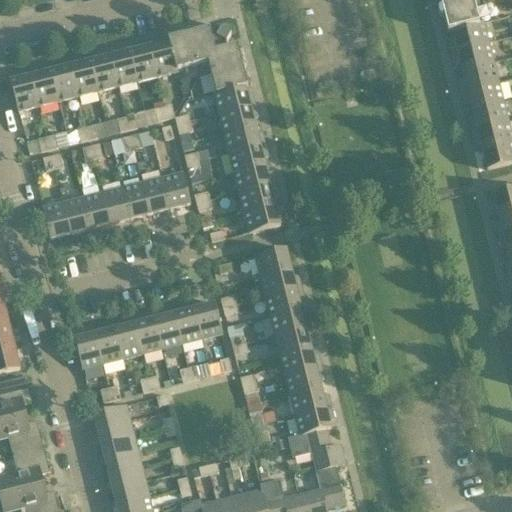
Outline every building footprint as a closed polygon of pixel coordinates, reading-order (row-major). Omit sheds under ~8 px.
[(511,0),(438,0),(447,35),(452,34),(478,26),(472,0),(511,0)] [(454,40),(449,42),(452,53),(488,45),(483,25),(478,26),(452,34),(454,40)] [(168,44),(177,72),(198,67),(200,77),(210,75),(216,95),(245,89),(247,89),(237,48),(214,53),(209,31),(168,41),(168,44)] [(151,48),(159,80),(178,75),(177,72),(168,44),(151,48)] [(488,45),(452,53),(455,66),(460,65),(462,72),(493,64),(488,45)] [(132,53),(139,84),(159,80),(151,48),(132,53)] [(111,58),(120,89),(139,84),(132,53),(111,58)] [(92,63),(99,95),(120,89),(111,58),(92,63)] [(71,68),(79,100),(99,95),(92,63),(71,68)] [(464,80),(459,81),(462,94),(498,84),(493,64),(462,72),(464,80)] [(52,73),(59,105),(79,100),(71,68),(52,73)] [(33,78),(41,109),(59,105),(52,73),(33,78)] [(18,115),(41,109),(33,78),(10,83),(18,115)] [(498,84),(462,94),(465,106),(470,105),(472,112),(503,104),(498,84)] [(213,96),(219,117),(254,107),(251,95),(247,96),(245,89),(216,95),(213,96)] [(474,120),(469,121),(472,133),(508,123),(503,104),(472,112),(474,120)] [(171,107),(154,112),(158,125),(171,121),(173,117),(171,107)] [(219,117),(224,137),(255,129),(253,121),(258,120),(254,107),(219,117)] [(176,124),(177,129),(190,126),(188,117),(178,120),(176,124)] [(125,120),(129,133),(137,131),(134,118),(125,120)] [(120,135),(129,133),(125,120),(117,122),(120,135)] [(511,139),(508,123),(472,133),(475,146),(480,144),(482,152),(511,144),(511,139)] [(192,134),(190,126),(177,129),(179,137),(192,134)] [(86,130),(89,143),(97,141),(94,128),(86,130)] [(170,129),(162,131),(165,144),(173,141),(170,129)] [(224,137),(229,157),(264,147),(261,135),(257,136),(255,129),(224,137)] [(81,145),(89,143),(86,130),(78,132),(81,145)] [(130,139),(133,152),(142,150),(138,137),(130,139)] [(46,140),(49,153),(58,151),(54,138),(46,140)] [(125,154),(133,152),(130,139),(122,141),(125,154)] [(38,142),(41,155),(49,153),(46,140),(38,142)] [(511,144),(482,152),(487,172),(511,165),(511,144)] [(90,149),(94,162),(102,160),(99,147),(90,149)] [(229,157),(234,177),(265,168),(263,161),(268,159),(264,147),(229,157)] [(86,164),(94,162),(90,149),(82,151),(86,164)] [(184,158),(186,166),(199,163),(197,155),(184,158)] [(51,159),(54,172),(62,170),(59,157),(51,159)] [(46,174),(54,172),(51,159),(42,161),(46,174)] [(188,175),(189,175),(201,172),(199,163),(186,166),(188,175)] [(234,177),(239,197),(275,187),(271,174),(267,175),(265,168),(234,177)] [(162,181),(171,212),(190,207),(182,176),(162,181)] [(143,185),(152,217),(171,212),(162,181),(143,185)] [(123,191),(132,222),(152,217),(143,185),(123,191)] [(239,197),(244,216),(275,207),(273,200),(278,199),(275,187),(239,197)] [(103,195),(111,227),(132,222),(123,191),(103,195)] [(511,191),(493,196),(498,215),(511,212),(511,191)] [(83,201),(92,232),(111,227),(103,195),(83,201)] [(194,198),(196,206),(209,203),(207,195),(194,198)] [(63,206),(72,237),(92,232),(83,201),(63,206)] [(196,206),(198,215),(211,211),(209,203),(196,206)] [(42,211),(50,242),(72,237),(63,206),(42,211)] [(249,236),(278,228),(280,228),(275,207),(244,216),(249,236)] [(495,225),(498,238),(511,234),(511,212),(498,215),(500,224),(495,225)] [(200,221),(203,231),(213,229),(211,218),(200,221)] [(210,237),(212,245),(224,242),(222,233),(210,237)] [(506,249),(508,256),(511,255),(511,234),(498,238),(502,250),(506,249)] [(255,259),(260,280),(291,271),(286,251),(255,259)] [(232,274),(230,265),(218,269),(220,277),(232,274)] [(260,280),(264,299),(300,289),(298,278),(293,279),(291,271),(260,280)] [(264,299),(270,320),(301,312),(299,304),(304,303),(300,289),(264,299)] [(220,302),(222,311),(236,307),(233,299),(220,302)] [(196,310),(203,342),(222,337),(214,306),(196,310)] [(222,311),(224,319),(238,315),(236,307),(222,311)] [(0,309),(0,331),(9,329),(4,309),(0,309)] [(176,316),(183,347),(203,342),(196,310),(176,316)] [(270,320),(275,340),(311,331),(308,318),(303,319),(301,312),(270,320)] [(155,321),(164,352),(183,347),(176,316),(155,321)] [(136,326),(144,357),(164,352),(155,321),(136,326)] [(116,331),(124,362),(144,357),(136,326),(116,331)] [(0,331),(0,353),(14,350),(9,329),(0,331)] [(95,336),(104,367),(124,362),(116,331),(95,336)] [(275,340),(280,360),(311,351),(309,343),(314,342),(311,331),(275,340)] [(74,341),(82,372),(104,367),(95,336),(74,341)] [(230,341),(232,350),(245,346),(243,338),(230,341)] [(232,350),(234,358),(247,355),(245,346),(232,350)] [(0,376),(20,372),(14,350),(0,353),(0,376)] [(280,360),(285,379),(320,369),(317,357),(313,358),(311,351),(280,360)] [(219,363),(223,376),(231,374),(228,361),(219,363)] [(188,371),(191,384),(199,382),(196,369),(188,371)] [(285,379),(289,398),(321,390),(319,383),(324,382),(320,369),(285,379)] [(179,373),(183,386),(191,384),(188,371),(179,373)] [(240,381),(242,389),(255,386),(253,378),(240,381)] [(0,423),(26,417),(24,408),(32,406),(25,379),(0,385),(0,423)] [(149,381),(152,394),(160,392),(157,379),(149,381)] [(140,383),(143,396),(152,394),(149,381),(140,383)] [(242,389),(244,397),(257,394),(255,386),(242,389)] [(108,391),(112,404),(120,402),(117,389),(108,391)] [(289,398),(294,419),(330,409),(327,397),(323,398),(321,390),(289,398)] [(100,393),(104,406),(112,404),(108,391),(100,393)] [(159,409),(168,407),(169,407),(166,398),(157,400),(159,409)] [(97,433),(130,425),(126,408),(93,416),(97,433)] [(294,419),(299,438),(326,432),(331,431),(329,423),(334,421),(330,409),(294,419)] [(26,417),(0,423),(0,441),(8,440),(13,457),(43,450),(36,424),(28,426),(26,417)] [(250,420),(252,429),(265,426),(263,417),(250,420)] [(163,422),(165,431),(174,430),(172,420),(163,422)] [(97,433),(101,449),(134,441),(130,425),(97,433)] [(254,437),(257,449),(269,445),(276,444),(275,443),(287,440),(286,436),(268,440),(267,434),(265,426),(252,429),(254,437)] [(167,440),(176,438),(174,430),(165,431),(167,440)] [(311,456),(315,474),(335,470),(345,467),(340,447),(330,450),(326,432),(299,438),(287,441),(292,461),(311,456)] [(101,449),(105,465),(138,457),(134,441),(101,449)] [(17,475),(0,478),(0,497),(44,487),(41,477),(49,475),(43,450),(13,457),(17,475)] [(170,453),(172,461),(181,459),(179,450),(170,453)] [(105,465),(109,481),(142,471),(138,457),(105,465)] [(174,470),(183,468),(184,468),(181,459),(172,461),(174,470)] [(238,461),(241,470),(249,468),(246,459),(238,461)] [(229,463),(231,472),(241,470),(238,461),(229,463)] [(208,468),(210,478),(218,476),(216,466),(208,468)] [(199,471),(201,480),(210,478),(208,468),(199,471)] [(302,496),(306,511),(326,511),(345,507),(335,470),(315,474),(320,492),(302,496)] [(109,481),(113,495),(146,487),(142,471),(109,481)] [(177,483),(180,492),(189,489),(187,480),(177,483)] [(261,493),(266,511),(306,511),(302,496),(284,501),(279,482),(259,487),(261,493)] [(296,488),(298,497),(307,495),(305,486),(296,488)] [(44,487),(0,497),(0,504),(1,511),(15,511),(26,509),(26,511),(58,511),(54,494),(46,496),(44,487)] [(113,495),(116,509),(149,500),(146,487),(113,495)] [(191,498),(189,489),(180,492),(182,500),(191,498)] [(246,496),(251,511),(266,511),(261,493),(246,496)] [(231,500),(234,511),(251,511),(246,496),(231,500)] [(117,511),(152,511),(149,500),(116,509),(117,511)] [(218,503),(219,511),(234,511),(231,500),(218,503)] [(202,511),(202,507),(200,502),(180,507),(181,511),(202,511)] [(202,507),(202,511),(219,511),(218,503),(202,507)]
